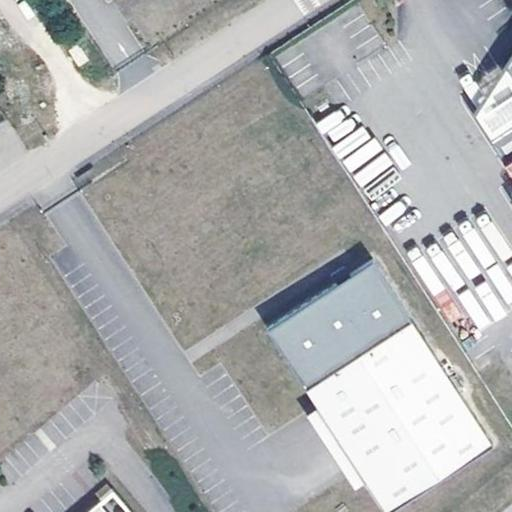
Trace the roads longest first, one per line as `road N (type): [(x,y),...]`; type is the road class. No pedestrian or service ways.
road 1 (unclassified): [(300,0),(0,195)]
road 2 (unknown): [(429,4),(438,32),(424,94),(475,184)]
road 3 (track): [(12,0),(95,132)]
road 4 (unknown): [(429,4),(329,77)]
